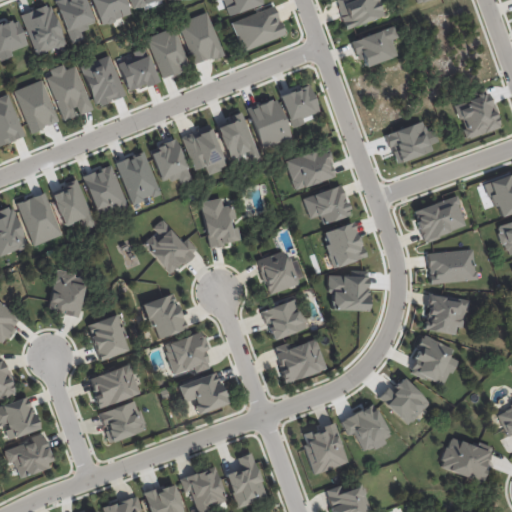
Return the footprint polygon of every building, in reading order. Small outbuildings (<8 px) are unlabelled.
[(93,25),(84,0),(57,0),(55,1),(70,44),(82,39),(78,30),(93,25)] [(90,0),(100,26),(129,15),(123,0),(90,0)] [(128,0),(132,9),(156,0),(128,0)] [(220,0),(227,16),(264,2),(263,0),(220,0)] [(344,30),(384,15),(378,0),(333,0),(334,0),(344,30)] [(65,44),(49,3),(19,15),(35,55),(65,44)] [(283,36),(273,6),(231,21),(241,50),(283,36)] [(192,65),(222,54),(206,12),(177,22),(192,65)] [(0,23),(0,60),(12,56),(10,51),(26,44),(16,18),(0,23)] [(390,40),(395,38),(392,26),(351,39),(360,67),(396,56),(390,40)] [(160,78),(188,68),(173,27),(145,37),(160,78)] [(156,81),(144,48),(115,58),(127,91),(156,81)] [(80,65),(94,106),(123,96),(109,55),(80,65)] [(61,121),(76,115),(91,109),(74,65),(64,69),(63,66),(44,73),(61,121)] [(27,132),(56,123),(43,80),(14,89),(27,132)] [(278,95),(290,128),(303,123),(301,118),(317,112),(307,84),(278,95)] [(499,128),(488,92),(452,103),(456,119),(459,118),(465,138),(499,128)] [(0,144),(23,136),(8,95),(0,98),(0,144)] [(245,109),(261,149),(290,137),(274,97),(245,109)] [(241,114),(214,123),(229,164),(256,155),(241,114)] [(431,150),(420,121),(384,134),(395,164),(431,150)] [(192,170),(203,167),(206,174),(224,168),(209,126),(180,136),(192,170)] [(190,179),(175,140),(148,150),(161,183),(177,177),(179,183),(190,179)] [(334,177),(325,147),(284,160),(293,190),(334,177)] [(114,162),(130,205),(158,194),(142,151),(114,162)] [(80,177),(97,218),(126,206),(109,165),(80,177)] [(497,218),(511,212),(511,172),(484,183),(497,218)] [(51,193),(61,226),(80,220),(83,229),(92,227),(77,178),(64,182),(66,188),(51,193)] [(308,219),(318,215),(321,223),(348,215),(339,185),(301,197),(308,219)] [(31,246),(60,236),(44,192),(16,202),(31,246)] [(411,210),(421,240),(464,226),(454,196),(411,210)] [(200,202),(207,247),(239,242),(237,227),(229,228),(228,220),(234,219),(232,205),(221,207),(220,198),(200,202)] [(0,255),(26,245),(11,205),(0,209),(0,255)] [(168,274),(197,251),(186,238),(180,243),(161,219),(151,227),(155,233),(143,243),(168,274)] [(511,253),(511,219),(494,226),(504,256),(511,253)] [(322,231),(326,243),(323,244),(331,268),(363,258),(351,222),(322,231)] [(428,284),(475,280),(472,248),(425,253),(428,284)] [(285,250),(255,260),(266,295),(297,284),(285,250)] [(85,277),(56,270),(46,309),(76,317),(85,277)] [(328,309),(364,310),(365,275),(329,274),(328,309)] [(422,330),(459,335),(465,300),(426,293),(423,317),(424,317),(422,330)] [(183,329),(173,294),(143,302),(153,338),(183,329)] [(269,340),(306,328),(296,298),(259,310),(269,340)] [(0,341),(20,321),(0,302),(0,341)] [(97,360),(127,350),(122,337),(125,336),(118,314),(85,325),(97,360)] [(161,344),(171,375),(193,368),(194,372),(209,367),(203,350),(207,349),(201,331),(161,344)] [(452,348),(420,334),(410,357),(414,359),(409,371),(443,387),(455,360),(448,357),(452,348)] [(291,346),(290,341),(272,347),(283,382),(324,369),(314,339),(291,346)] [(0,399),(14,394),(2,357),(0,357),(0,399)] [(138,394),(128,364),(87,378),(97,408),(138,394)] [(195,414),(225,404),(215,371),(176,384),(182,403),(191,400),(195,414)] [(428,402),(400,376),(378,398),(406,425),(428,402)] [(511,406),(495,414),(505,437),(511,433),(511,394),(511,395),(511,398),(511,406)] [(0,405),(0,425),(3,424),(8,439),(38,430),(27,396),(0,405)] [(144,430),(135,400),(97,412),(107,442),(144,430)] [(362,452),(389,439),(372,404),(338,420),(345,435),(352,432),(362,452)] [(346,462),(332,422),(301,434),(304,443),(301,444),(312,474),(346,462)] [(51,460),(43,436),(2,449),(7,463),(12,462),(17,478),(48,468),(46,462),(51,460)] [(491,446),(476,442),(475,446),(447,437),(438,469),(481,481),(491,446)] [(235,507),(265,497),(250,452),(235,457),(239,469),(224,473),(235,507)] [(189,491),(195,511),(200,511),(226,504),(214,466),(178,478),(183,493),(189,491)] [(330,511),(369,511),(359,481),(324,492),(330,511)] [(143,493),(148,511),(182,511),(173,483),(143,493)] [(140,510),(136,495),(100,507),(102,511),(134,511),(135,511),(140,510)]
